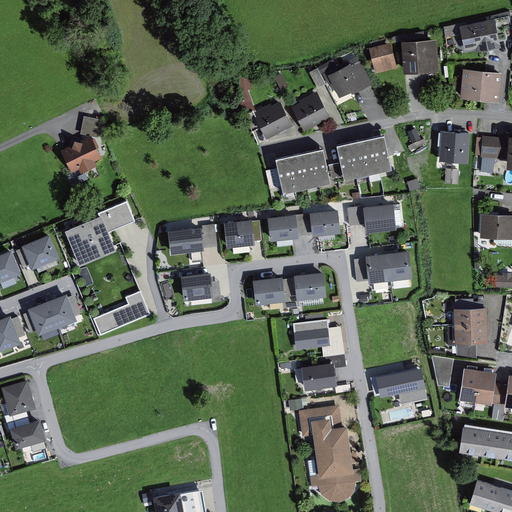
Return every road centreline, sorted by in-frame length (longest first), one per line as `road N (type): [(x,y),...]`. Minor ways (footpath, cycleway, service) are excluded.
road 1 (residential): [(240,313),(238,267),(340,258),(381,511)]
road 2 (residential): [(224,511),(212,428),(69,461),(37,365)]
road 3 (residential): [(264,152),(426,114),(511,116)]
road 4 (residential): [(37,365),(240,313)]
